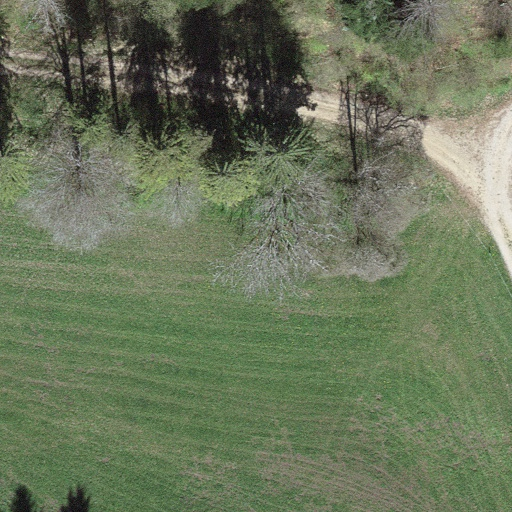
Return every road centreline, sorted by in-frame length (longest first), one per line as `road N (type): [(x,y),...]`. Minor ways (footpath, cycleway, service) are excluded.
road 1 (track): [(511,249),(455,130),(0,53)]
road 2 (track): [(511,136),(455,130),(511,97)]
